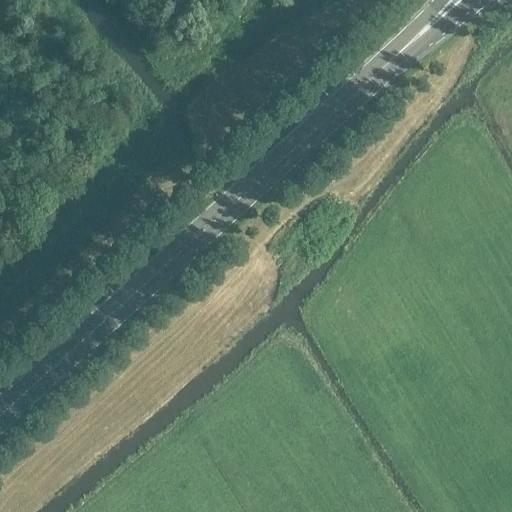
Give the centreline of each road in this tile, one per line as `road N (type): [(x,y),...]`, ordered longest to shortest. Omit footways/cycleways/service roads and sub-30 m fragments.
road 1 (secondary): [(384,66),(0,417)]
road 2 (track): [(280,0),(205,65),(168,69),(111,0)]
road 3 (track): [(161,183),(128,155),(142,117),(64,0)]
road 4 (track): [(128,155),(0,289)]
